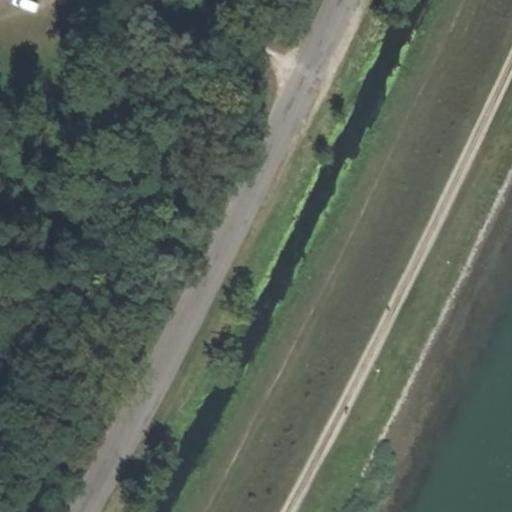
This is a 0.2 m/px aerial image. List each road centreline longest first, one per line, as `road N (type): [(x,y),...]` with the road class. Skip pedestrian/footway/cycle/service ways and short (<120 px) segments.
road 1 (track): [(465,0),(210,511)]
road 2 (track): [(511,57),(286,511)]
